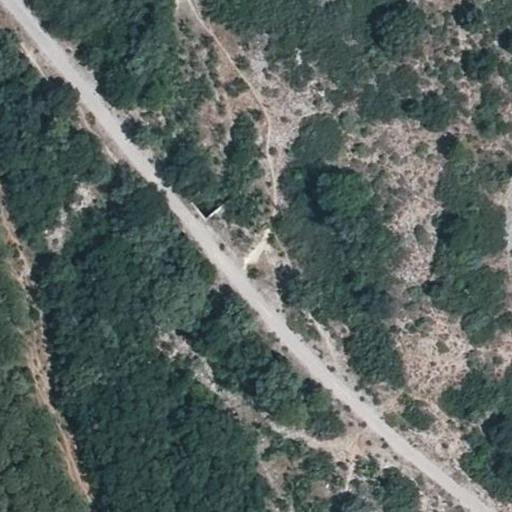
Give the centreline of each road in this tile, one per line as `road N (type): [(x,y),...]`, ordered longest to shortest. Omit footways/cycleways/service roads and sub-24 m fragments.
road 1 (track): [(479,511),(307,356),(5,0)]
road 2 (track): [(93,511),(0,199)]
